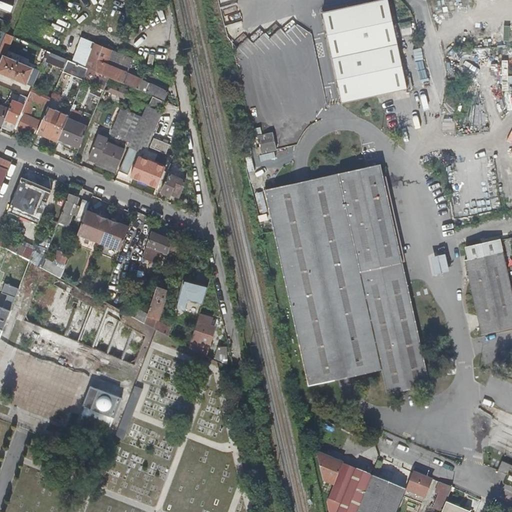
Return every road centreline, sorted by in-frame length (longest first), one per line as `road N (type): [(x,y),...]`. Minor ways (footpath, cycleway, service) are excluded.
road 1 (residential): [(0,141),(207,228)]
road 2 (residential): [(397,454),(511,503)]
